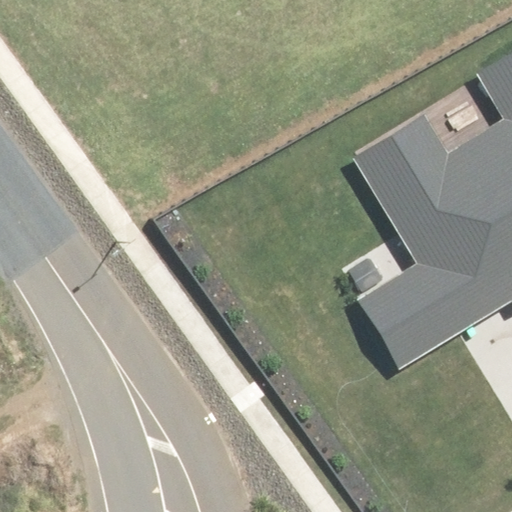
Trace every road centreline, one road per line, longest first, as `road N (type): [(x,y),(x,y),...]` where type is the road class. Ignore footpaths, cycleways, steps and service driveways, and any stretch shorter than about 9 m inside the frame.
road 1 (unclassified): [(0,181),(143,366)]
road 2 (unclassified): [(143,366),(197,430),(234,511)]
road 3 (unclassified): [(143,366),(145,511)]
